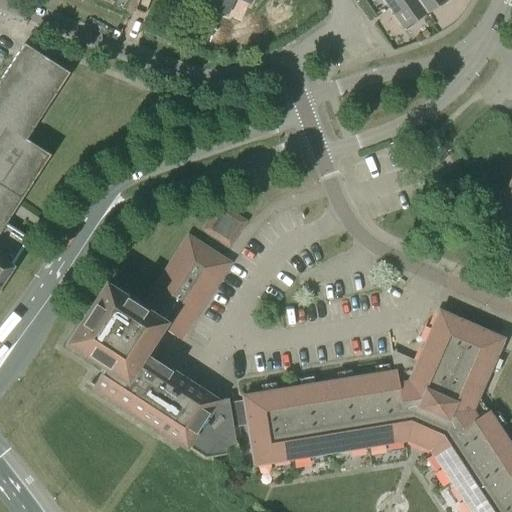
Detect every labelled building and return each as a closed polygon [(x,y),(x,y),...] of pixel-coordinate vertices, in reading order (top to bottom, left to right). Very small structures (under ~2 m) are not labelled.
[(211,0),(206,0),(199,19),(245,39),(254,18),(211,0)] [(211,0),(254,18),(261,0),(211,0)] [(383,0),(405,31),(413,25),(411,23),(424,14),(414,0),(383,0)] [(414,0),(424,14),(438,5),(439,7),(447,2),(445,0),(414,0)] [(289,3),(286,10),(297,15),(300,7),(289,3)] [(199,19),(189,40),(231,58),(240,38),(244,40),(245,39),(199,19)] [(169,25),(165,34),(175,38),(178,29),(169,25)] [(178,29),(175,38),(184,42),(188,33),(178,29)] [(0,283),(10,268),(9,268),(27,239),(4,224),(12,213),(17,204),(48,156),(24,141),(67,74),(47,61),(22,45),(0,79),(0,283)] [(207,232),(225,244),(231,243),(242,226),(240,220),(222,208),(216,210),(205,226),(207,232)] [(232,428),(228,404),(227,399),(212,402),(140,355),(159,327),(177,339),(219,274),(216,258),(197,246),(181,249),(140,312),(104,289),(68,345),(104,368),(92,386),(204,459),(236,454),(232,428)] [(242,401),(246,425),(253,466),(406,441),(428,451),(468,511),(511,511),(511,450),(487,412),(476,419),(471,411),(502,340),(438,312),(412,370),(403,365),(393,367),(394,372),(242,397),(242,401)] [(242,401),(228,404),(232,428),(246,425),(242,401)]
